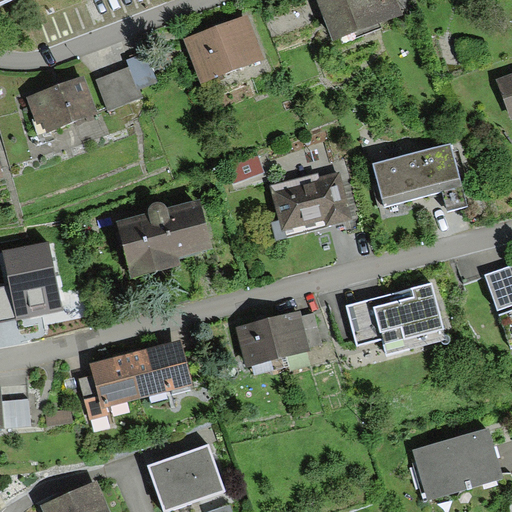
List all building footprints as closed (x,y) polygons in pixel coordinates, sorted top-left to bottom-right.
[(0,0),(0,9),(20,0),(0,0)] [(315,0),(334,46),(404,17),(396,0),(315,0)] [(216,30),(184,41),(201,88),(266,64),(249,18),(216,30)] [(127,62),(129,69),(138,93),(140,92),(158,86),(147,55),(127,62)] [(129,69),(96,81),(108,114),(143,101),(140,92),(138,93),(129,69)] [(511,122),(511,76),(496,83),(511,122)] [(58,89),(27,100),(37,127),(43,125),(48,137),(98,119),(84,79),(58,89)] [(452,147),(373,169),(382,204),(433,190),(461,183),(452,147)] [(258,157),(228,168),(235,186),(265,174),(258,157)] [(318,176),(270,189),(283,235),(324,224),(326,231),(353,224),(340,175),(320,180),(318,176)] [(463,190),(461,183),(433,190),(382,204),(384,211),(463,190)] [(149,218),(116,226),(132,286),(182,272),(179,264),(213,255),(200,204),(166,213),(158,215),(149,218)] [(149,216),(149,218),(158,215),(166,213),(166,212),(165,211),(164,210),(163,209),(161,209),(159,208),(158,208),(156,208),(154,209),(153,210),(151,212),(150,213),(149,215),(149,216)] [(41,245),(0,252),(0,300),(29,295),(46,292),(44,275),(47,274),(41,245)] [(511,268),(486,278),(511,350),(511,349),(511,268)] [(379,301),(347,309),(357,350),(383,344),(385,351),(445,336),(432,287),(379,301)] [(259,324),(236,330),(246,372),(311,356),(310,350),(302,318),(301,314),(259,324)] [(314,315),(302,318),(310,350),(323,347),(314,315)] [(138,355),(132,357),(144,403),(194,390),(181,344),(138,355)] [(144,403),(132,357),(124,359),(91,368),(93,378),(103,414),(108,412),(144,403)] [(103,414),(93,378),(79,381),(90,423),(110,417),(108,412),(103,414)] [(29,402),(3,404),(5,432),(31,430),(29,402)] [(70,410),(46,414),(48,429),(73,425),(70,410)] [(450,443),(413,454),(428,505),(504,483),(489,432),(450,443)] [(164,465),(147,471),(162,511),(181,511),(226,496),(209,449),(164,465)] [(68,497),(41,510),(41,511),(109,511),(97,484),(68,497)]
